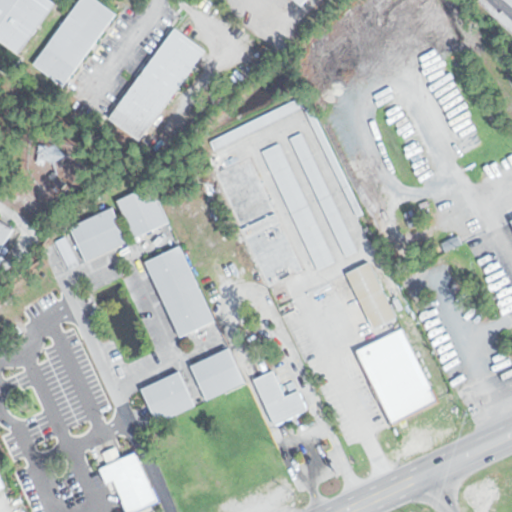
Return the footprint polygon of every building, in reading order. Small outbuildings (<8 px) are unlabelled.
[(45,0),(0,0),(0,41),(15,52),(50,3),(45,0)] [(94,0),(77,0),(31,64),(60,85),(112,13),(94,0)] [(311,0),(295,0),(306,8),(311,0)] [(485,0),(475,0),(473,4),(511,39),(511,21),(501,10),(498,13),(485,0)] [(511,0),(500,0),(511,8),(511,0)] [(171,29),(108,119),(138,141),(202,50),(171,29)] [(208,140),(213,150),(303,106),(298,96),(208,140)] [(303,109),(309,105),(362,212),(355,215),(303,109)] [(344,255),(356,249),(300,132),(288,137),(344,255)] [(260,151),(278,142),(333,260),(316,268),(260,151)] [(133,238),(167,220),(148,183),(114,201),(133,238)] [(68,225),(83,260),(126,242),(111,207),(68,225)] [(0,221),(0,242),(9,227),(0,221)] [(176,337),(211,320),(176,246),(141,262),(176,337)] [(348,272),(374,329),(398,318),(372,261),(348,272)] [(356,353),(395,426),(441,401),(402,328),(356,353)] [(242,381),(225,347),(188,366),(205,400),(242,381)] [(153,422),(193,405),(177,370),(138,387),(153,422)] [(251,379),(272,424),(305,408),(296,387),(281,394),(270,370),(251,379)] [(125,511),(130,511),(154,500),(131,452),(94,469),(102,485),(110,482),(125,511)] [(43,486),(57,482),(51,464),(37,467),(43,486)]
